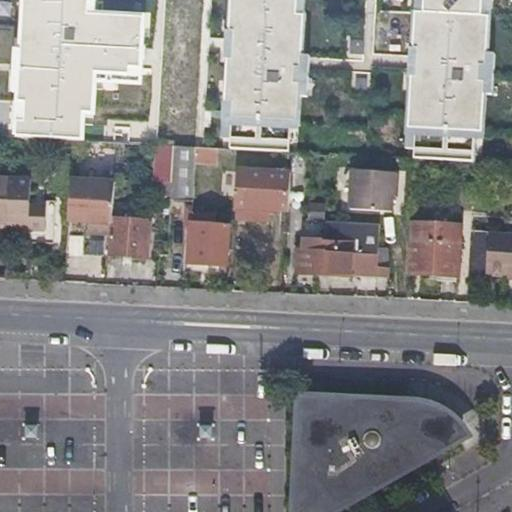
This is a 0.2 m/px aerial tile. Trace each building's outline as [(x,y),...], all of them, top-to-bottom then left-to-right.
[(0,0),(0,37),(138,45),(140,0),(0,0)] [(294,0),(289,100),(363,105),(369,0),(294,0)] [(485,136),(486,112),(511,113),(511,0),(422,0),(415,132),(485,136)] [(138,45),(0,37),(0,84),(32,86),(135,91),(138,45)] [(215,148),(194,147),(193,162),(214,163),(215,148)] [(237,207),(288,210),(291,171),(239,169),(237,207)] [(352,170),(350,208),(392,212),(393,190),(398,190),(398,173),(352,170)] [(106,234),(110,179),(70,176),(67,224),(87,225),(86,233),(106,234)] [(0,179),(0,228),(26,230),(27,180),(0,179)] [(211,224),(212,213),(189,211),(186,262),(224,264),(228,225),(211,224)] [(111,219),(108,254),(143,257),(146,221),(111,219)] [(354,275),(388,277),(388,267),(376,266),(378,224),(356,223),(354,275)] [(412,224),(409,272),(455,275),(458,226),(412,224)] [(511,232),(489,231),(487,272),(511,273),(511,232)] [(299,248),(298,272),(349,275),(351,254),(344,254),(344,241),(309,239),(309,249),(299,248)] [(295,389),(289,511),(295,511),(372,466),(385,484),(474,431),(463,419),(450,409),(433,396),(419,392),(295,389)]
